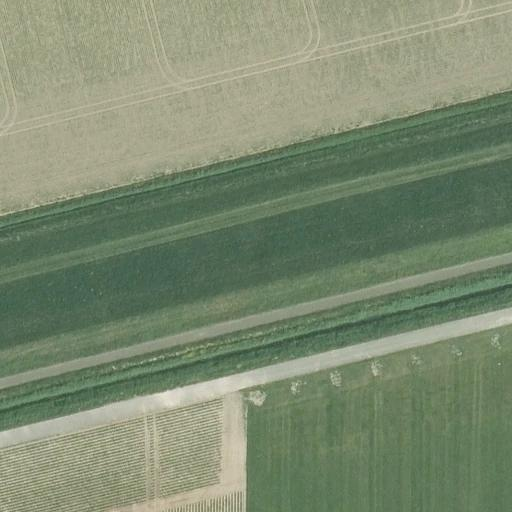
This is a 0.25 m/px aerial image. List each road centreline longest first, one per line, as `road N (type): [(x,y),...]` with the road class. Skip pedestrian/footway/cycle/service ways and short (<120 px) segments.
road 1 (unclassified): [(511,258),(0,384)]
road 2 (track): [(0,277),(511,151)]
